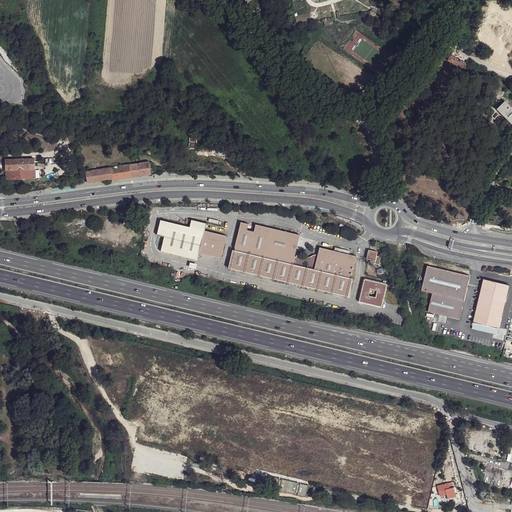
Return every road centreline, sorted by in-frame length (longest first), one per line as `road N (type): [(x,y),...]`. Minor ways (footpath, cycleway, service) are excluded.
road 1 (residential): [(0,294),(435,401),(450,418),(478,511)]
road 2 (motorway): [(0,276),(511,399)]
road 3 (primary): [(377,205),(314,190),(187,183),(0,202)]
road 4 (primary): [(0,212),(217,194),(316,202),(372,223)]
road 5 (motorway): [(327,335),(0,257)]
road 6 (motorway): [(511,380),(327,335)]
road 7 (motorway): [(511,373),(327,335)]
road 8 (residential): [(365,112),(434,38),(455,0)]
